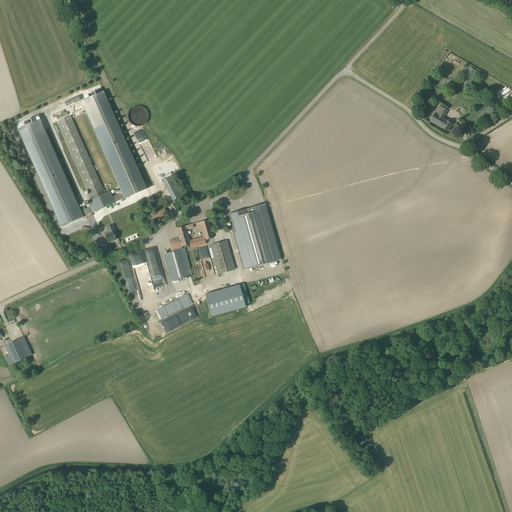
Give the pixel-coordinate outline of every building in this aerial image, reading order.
[(468,89),(477,71),(469,67),(460,85),(468,89)] [(124,199),(147,189),(147,188),(146,188),(103,91),(95,95),(94,92),(87,95),(89,98),(81,101),(121,193),(112,197),(110,191),(104,193),(70,116),(57,122),(91,199),(87,201),(90,207),(80,211),(42,125),(34,128),(33,125),(26,128),(27,131),(20,134),(61,226),(60,227),(83,217),(83,216),(92,212),(92,213),(115,203),(115,202),(123,198),(124,199)] [(80,100),(78,96),(64,102),(66,106),(80,100)] [(448,131),(452,124),(446,120),(447,120),(443,117),(447,110),(439,106),(430,121),(442,128),(448,131)] [(174,203),(183,198),(172,176),(163,180),(174,203)] [(155,210),(163,206),(159,197),(151,201),(155,210)] [(228,214),(241,258),(277,248),(265,204),(228,214)] [(167,214),(165,210),(164,207),(147,214),(150,222),(167,214)] [(213,239),(208,220),(196,223),(197,227),(200,226),(203,236),(189,241),(186,230),(194,228),(193,224),(176,229),(179,238),(170,240),(173,249),(172,249),(173,252),(164,254),(171,281),(193,275),(185,248),(183,249),(183,247),(190,245),(192,249),(206,245),(205,241),(213,239)] [(108,243),(116,239),(113,233),(115,231),(112,225),(106,227),(108,231),(103,233),(108,243)] [(219,274),(235,269),(227,241),(211,245),(212,248),(210,248),(212,258),(215,258),(219,274)] [(141,301),(156,297),(153,285),(165,282),(156,246),(129,253),(141,301)] [(205,294),(212,316),(247,306),(241,284),(205,294)] [(190,295),(153,310),(158,322),(173,315),(177,326),(199,316),(194,304),(193,304),(190,295)] [(11,365),(14,364),(32,355),(23,337),(5,345),(10,355),(5,358),(9,366),(11,365)]
